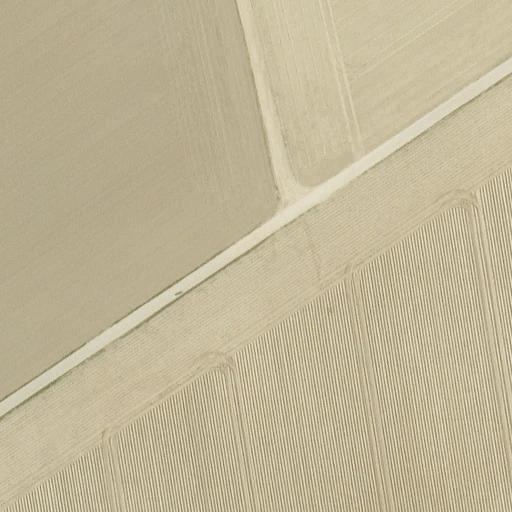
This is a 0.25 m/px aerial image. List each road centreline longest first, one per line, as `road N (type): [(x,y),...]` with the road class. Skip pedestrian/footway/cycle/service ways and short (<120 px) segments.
road 1 (track): [(0,410),(511,66)]
road 2 (track): [(290,216),(242,0)]
